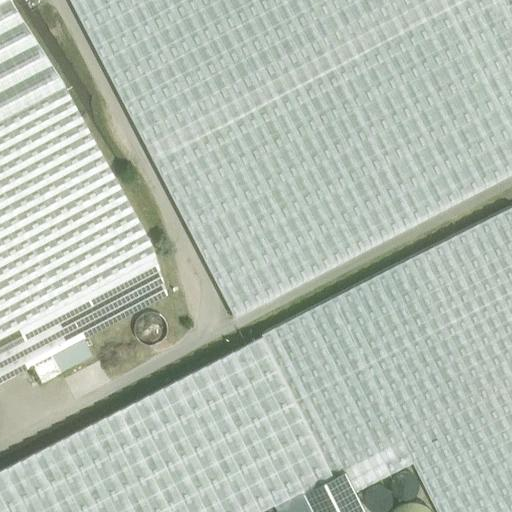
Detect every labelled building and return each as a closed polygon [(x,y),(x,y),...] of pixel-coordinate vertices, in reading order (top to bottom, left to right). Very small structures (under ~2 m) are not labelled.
[(0,0),(0,353),(21,342),(16,331),(155,257),(151,244),(141,227),(104,159),(65,90),(26,27),(7,0),(0,0)] [(511,0),(69,0),(84,28),(152,162),(233,319),(432,216),(511,174),(511,0)] [(0,511),(258,511),(272,505),(273,505),(300,491),(301,493),(343,471),(354,492),(410,464),(434,511),(511,511),(511,206),(454,236),(284,323),(109,412),(0,469),(0,511)] [(0,382),(31,366),(40,384),(92,357),(83,339),(166,295),(155,257),(16,331),(21,342),(0,353),(0,382)] [(343,471),(301,493),(310,511),(363,511),(354,492),(343,471)] [(273,505),(272,505),(275,511),(310,511),(301,493),(300,491),(273,505)]
